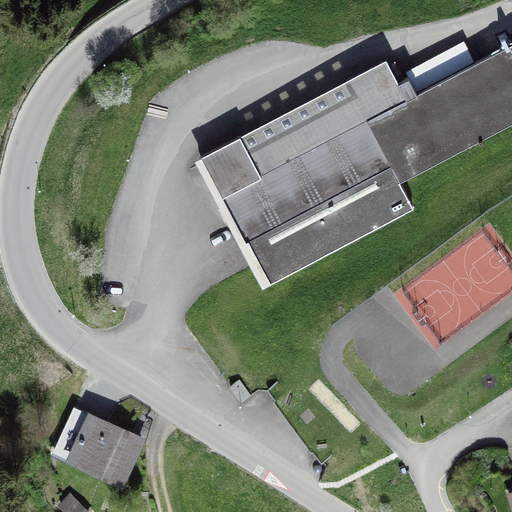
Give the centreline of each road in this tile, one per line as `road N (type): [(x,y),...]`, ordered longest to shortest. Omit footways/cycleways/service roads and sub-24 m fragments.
road 1 (residential): [(156,0),(81,54),(36,113),(16,193),(15,229),(30,290),(71,342),(332,511)]
road 2 (residential): [(440,511),(428,473),(434,457),(465,439),(511,437)]
